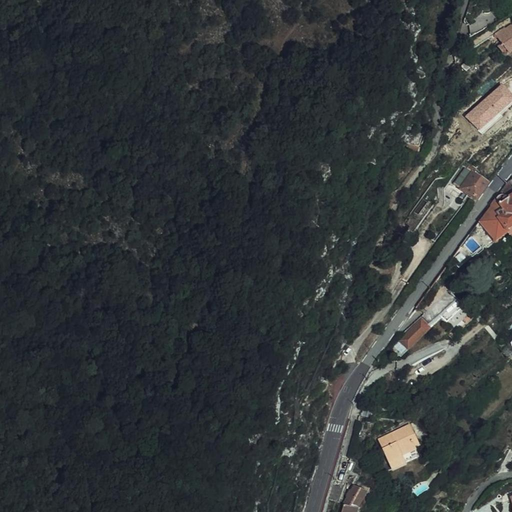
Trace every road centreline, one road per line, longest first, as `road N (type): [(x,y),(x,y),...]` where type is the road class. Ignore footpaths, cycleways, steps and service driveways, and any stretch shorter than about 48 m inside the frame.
road 1 (tertiary): [(511,164),(356,376),(312,511)]
road 2 (motorway): [(244,0),(511,130)]
